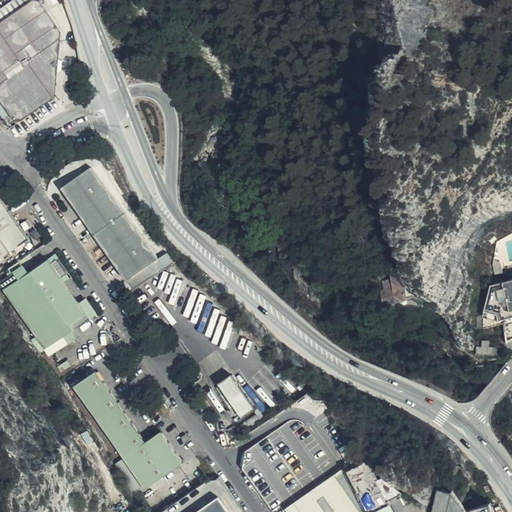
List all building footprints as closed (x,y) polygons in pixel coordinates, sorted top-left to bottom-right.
[(0,118),(6,128),(54,95),(57,71),(60,68),(63,59),(59,56),(62,29),(41,0),(28,0),(0,19),(0,118)] [(92,140),(91,134),(81,137),(82,143),(92,140)] [(159,256),(93,166),(62,187),(127,279),(159,256)] [(0,257),(28,238),(0,197),(0,257)] [(84,312),(48,259),(2,290),(44,349),(72,331),(69,323),(84,312)] [(422,301),(427,302),(406,280),(402,271),(390,274),(392,280),(384,282),(386,292),(382,293),(385,303),(405,300),(409,299),(416,300),(422,301)] [(511,280),(491,286),(485,311),(497,314),(499,320),(511,315),(511,280)] [(478,339),(478,353),(496,354),(496,346),(491,346),(492,340),(478,339)] [(145,441),(97,371),(73,388),(143,489),(183,463),(161,431),(145,441)] [(254,408),(233,375),(219,384),(241,416),(254,408)] [(413,502),(385,474),(380,478),(371,461),(351,472),(342,472),(302,498),(285,508),(279,511),(394,511),(391,506),(393,501),(399,497),(405,507),(413,502)] [(190,492),(193,497),(210,488),(207,483),(190,492)] [(492,511),(489,502),(480,504),(469,509),(462,511),(454,508),(451,511),(449,511),(455,489),(437,487),(431,511),(430,511),(492,511)] [(462,511),(469,509),(455,489),(449,511),(451,511),(454,508),(462,511)] [(229,511),(219,497),(196,511),(229,511)]
